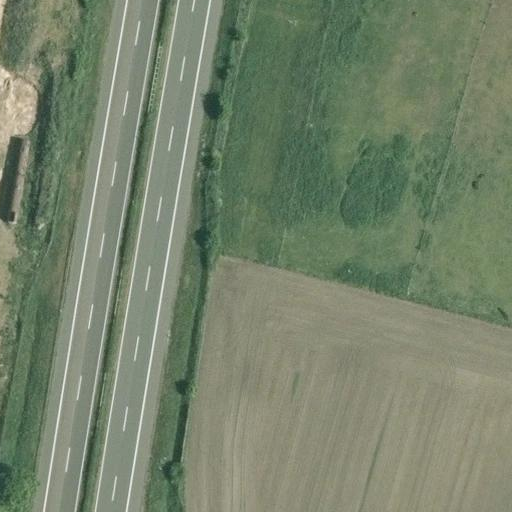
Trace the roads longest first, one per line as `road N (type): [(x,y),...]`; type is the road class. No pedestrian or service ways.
road 1 (motorway): [(119,511),(204,0)]
road 2 (motorway): [(130,0),(47,511)]
